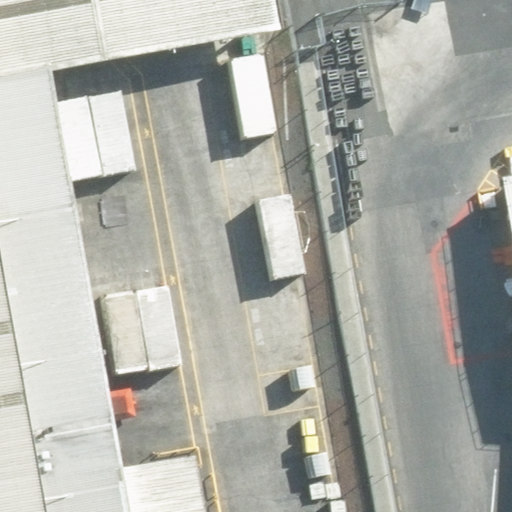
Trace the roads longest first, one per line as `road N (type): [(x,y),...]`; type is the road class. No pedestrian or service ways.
road 1 (unknown): [(422,511),(391,179),(408,109),(444,65),(511,40)]
road 2 (unknown): [(117,0),(227,511)]
